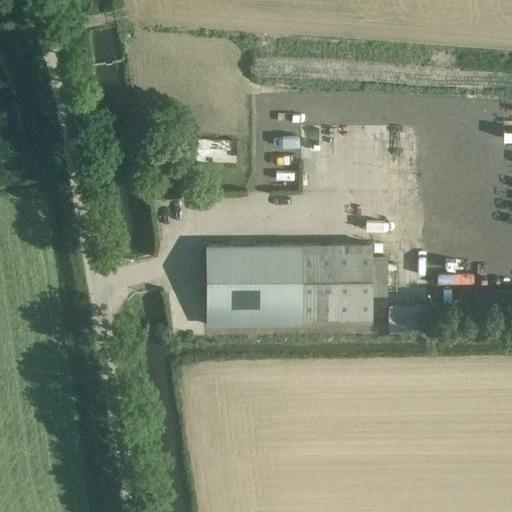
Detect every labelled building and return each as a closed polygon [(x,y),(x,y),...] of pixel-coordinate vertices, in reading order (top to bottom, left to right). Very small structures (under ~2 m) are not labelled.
[(403,117),(362,118),(363,173),(405,172),(403,117)] [(349,134),(349,120),(337,119),(337,134),(349,134)] [(288,124),(288,155),(311,155),(311,124),(288,124)] [(332,148),(333,126),(321,125),(320,148),(332,148)] [(477,219),(511,207),(511,195),(473,209),(477,219)] [(371,323),(370,243),(206,244),(207,324),(371,323)]
